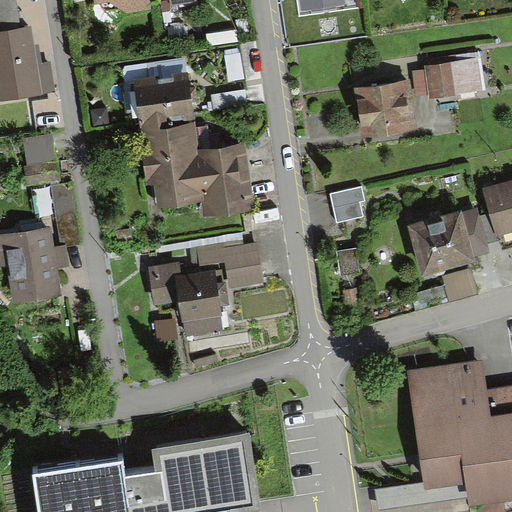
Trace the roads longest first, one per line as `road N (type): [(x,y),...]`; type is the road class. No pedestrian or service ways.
road 1 (residential): [(315,352),(131,404),(119,384),(54,0)]
road 2 (residential): [(260,0),(315,352)]
road 3 (residential): [(315,352),(511,297)]
road 4 (residential): [(315,352),(340,511)]
